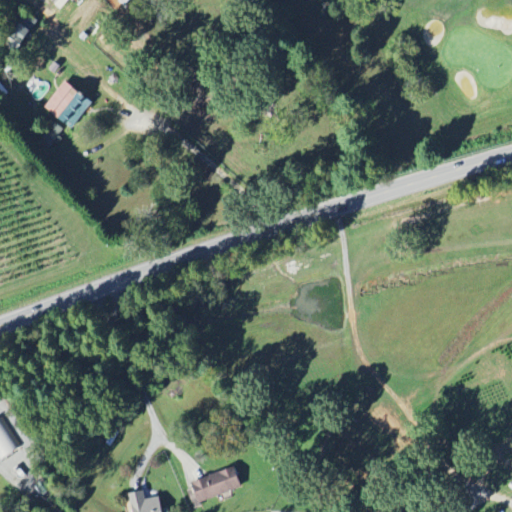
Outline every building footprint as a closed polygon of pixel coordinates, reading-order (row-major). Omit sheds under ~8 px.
[(5,46),(16,54),(33,31),(23,23),(5,46)] [(46,108),(72,128),(92,102),(66,82),(46,108)] [(0,460),(20,450),(4,419),(0,420),(0,460)] [(243,488),(236,467),(193,483),(200,504),(243,488)] [(131,494),(134,511),(163,511),(161,498),(146,500),(145,492),(131,494)]
